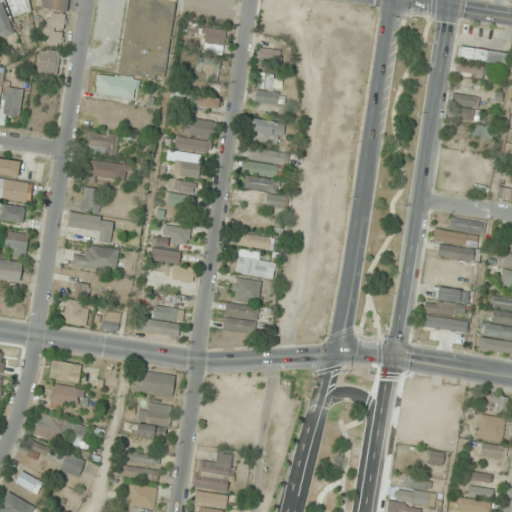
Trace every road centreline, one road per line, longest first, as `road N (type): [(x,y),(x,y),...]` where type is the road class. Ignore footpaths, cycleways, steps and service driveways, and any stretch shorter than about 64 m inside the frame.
road 1 (secondary): [(392,1),(331,350),(290,511)]
road 2 (residential): [(254,0),(178,511)]
road 3 (tertiary): [(390,355),(331,350),(202,360),(0,331)]
road 4 (secondary): [(390,355),(446,8)]
road 5 (residential): [(90,0),(39,337)]
road 6 (secondary): [(363,511),(390,355)]
road 7 (residential): [(39,337),(18,429),(0,465)]
road 8 (tertiary): [(511,378),(390,355)]
